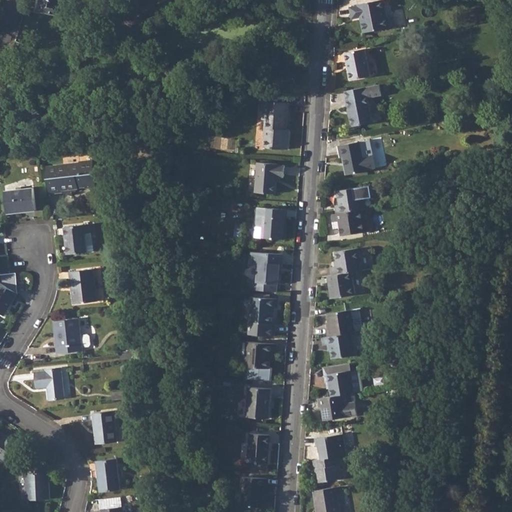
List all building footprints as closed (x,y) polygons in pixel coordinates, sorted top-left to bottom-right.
[(40,0),(38,11),(66,17),(69,3),(63,2),(63,0),(40,0)] [(363,32),(395,25),(393,15),(386,16),(382,0),(377,0),(358,4),(358,6),(350,7),(353,18),(360,17),(363,32)] [(364,49),(345,53),(351,80),(370,75),(364,49)] [(352,126),(372,122),(367,98),(381,95),(379,84),(345,91),(352,126)] [(261,110),(264,110),(270,111),(269,118),(266,118),(264,147),(287,148),(289,130),(285,130),(287,113),(288,113),(289,103),(261,101),(261,110)] [(364,157),(361,141),(338,146),(340,158),(343,157),(346,174),(367,170),(367,169),(375,168),(373,155),(364,157)] [(81,165),(47,169),(50,194),(63,193),(63,188),(86,185),(86,188),(97,186),(94,161),(81,163),(81,165)] [(258,161),(256,192),(275,193),(277,176),(285,177),(285,165),(278,164),(278,163),(258,161)] [(335,205),(336,212),(361,209),(363,208),(361,199),(371,197),(369,185),(336,191),(338,205),(335,205)] [(22,189),(5,191),(8,213),(36,209),(34,187),(32,187),(32,186),(21,187),(22,189)] [(258,208),(257,216),(264,217),(263,226),(262,238),(284,239),(285,227),(283,227),(284,210),(258,208)] [(336,212),(331,213),(333,222),(339,221),(342,235),(364,232),(361,209),(336,212)] [(89,251),(87,234),(92,233),(90,224),(65,227),(68,254),(89,251)] [(335,267),(331,267),(332,275),(352,272),(361,270),(358,248),(334,252),(336,261),(337,266),(335,267)] [(249,281),(249,289),(278,291),(278,284),(280,284),(280,272),(281,265),(283,265),(284,255),(250,252),(250,264),(258,264),(257,282),(249,281)] [(94,269),(70,272),(74,304),(98,301),(94,269)] [(332,275),(327,276),(330,297),(356,294),(352,272),(332,275)] [(0,282),(0,313),(4,315),(17,294),(0,282)] [(251,297),(248,334),(274,336),(276,323),(272,323),(273,307),(277,307),(277,299),(271,298),(255,298),(251,297)] [(327,328),(328,336),(352,332),(355,332),(359,331),(363,330),(365,330),(361,308),(327,314),(329,323),(330,328),(327,328)] [(79,318),(54,321),(58,353),(83,350),(79,318)] [(328,336),(322,337),(324,345),(327,345),(330,344),(331,350),(332,358),(355,354),(352,332),(328,336)] [(247,379),(272,381),(273,368),(270,368),(271,359),(274,359),(274,352),(277,353),(278,344),(248,342),(246,366),(248,367),(247,379)] [(46,370),(36,372),(37,387),(48,386),(50,400),(65,398),(62,367),(47,369),(46,370)] [(350,370),(324,375),(326,383),(329,383),(329,388),(331,396),(353,392),(354,392),(352,383),(359,382),(357,371),(350,372),(350,370)] [(248,387),(246,416),(268,418),(271,388),(248,387)] [(331,396),(318,398),(319,406),(321,406),(323,420),(356,414),(353,392),(331,396)] [(114,410),(94,413),(97,443),(118,441),(114,410)] [(0,456),(4,459),(15,441),(0,432),(0,456)] [(249,433),(247,461),(268,463),(271,435),(249,433)] [(317,446),(318,446),(319,446),(320,453),(321,458),(338,455),(346,454),(343,434),(316,438),(317,446)] [(321,458),(313,459),(315,469),(318,469),(318,474),(320,481),(342,478),(338,455),(321,458)] [(117,458),(98,460),(102,490),(121,488),(117,458)] [(26,472),(27,499),(50,498),(49,471),(47,471),(47,463),(26,464),(26,472)] [(242,504),(262,506),(263,490),(266,491),(267,478),(244,476),(242,504)] [(341,511),(337,485),(313,489),(317,511),(341,511)]
